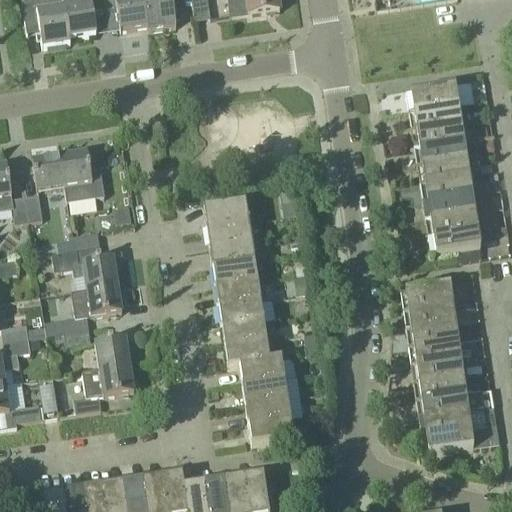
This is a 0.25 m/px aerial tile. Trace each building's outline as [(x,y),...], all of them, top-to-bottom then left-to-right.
[(68,44),(62,0),(21,7),(25,31),(38,29),(41,53),(70,49),(68,44)] [(102,0),(61,0),(62,0),(68,44),(96,40),(92,16),(104,14),(102,0)] [(146,32),(141,0),(102,0),(104,14),(116,12),(120,36),(146,32)] [(182,0),(141,0),(146,32),(147,37),(175,32),(171,7),(183,5),(182,0)] [(190,0),(191,6),(194,26),(210,24),(207,4),(206,0),(190,0)] [(276,0),(226,0),(229,21),(247,19),(247,20),(279,16),(276,0)] [(406,118),(406,120),(457,111),(454,92),(403,100),(404,102),(409,101),(412,117),(406,118)] [(409,136),(409,137),(459,129),(457,111),(406,120),(412,119),(415,135),(409,136)] [(412,154),(462,146),(459,129),(409,137),(415,136),(417,153),(412,154)] [(485,132),(473,134),(474,144),(487,142),(485,132)] [(462,146),(412,154),(418,154),(420,171),(415,171),(415,172),(465,164),(462,146)] [(59,162),(64,193),(66,208),(104,202),(99,170),(89,172),(87,157),(59,162)] [(64,193),(59,162),(31,166),(36,197),(64,193)] [(418,189),(418,191),(423,190),(468,182),(465,164),(415,172),(415,173),(421,172),(423,188),(418,189)] [(12,205),(11,200),(6,170),(0,170),(0,216),(12,215),(14,229),(27,227),(24,203),(12,205)] [(420,207),(421,208),(471,200),(468,182),(423,190),(426,206),(420,207)] [(423,225),(473,218),(471,200),(421,208),(426,207),(429,224),(423,225)] [(24,203),(27,227),(41,225),(38,201),(24,203)] [(203,214),(206,235),(248,228),(245,208),(203,214)] [(426,243),(426,244),(476,235),(473,218),(423,225),(429,225),(432,242),(426,243)] [(206,235),(209,254),(251,248),(248,228),(206,235)] [(476,235),(426,244),(432,243),(435,260),(429,261),(479,254),(476,235)] [(74,257),(99,253),(97,239),(77,241),(71,242),(74,257)] [(209,254),(212,274),(253,268),(251,248),(209,254)] [(84,281),(86,295),(117,291),(113,263),(100,265),(99,253),(74,257),(51,261),(54,278),(72,275),(73,283),(84,281)] [(0,281),(17,279),(15,266),(0,268),(0,281)] [(212,274),(215,294),(256,288),(253,268),(212,274)] [(215,294),(218,314),(259,307),(256,288),(215,294)] [(121,318),(117,291),(86,295),(90,323),(121,318)] [(401,317),(401,318),(452,311),(449,292),(398,299),(399,301),(404,300),(407,316),(401,317)] [(218,314),(221,333),(262,327),(259,307),(218,314)] [(404,335),(404,336),(454,328),(452,311),(401,318),(407,318),(409,334),(404,335)] [(61,326),(61,330),(62,340),(63,340),(88,337),(85,323),(61,326)] [(221,333),(223,353),(265,347),(262,327),(221,333)] [(406,353),(406,354),(457,346),(454,328),(404,336),(409,336),(412,352),(406,353)] [(27,345),(45,342),(44,332),(26,335),(25,331),(0,335),(2,349),(27,345)] [(88,337),(63,340),(64,348),(65,353),(90,350),(88,337)] [(306,362),(318,360),(315,339),(303,341),(306,362)] [(62,340),(53,342),(54,349),(64,348),(63,340),(62,340)] [(98,376),(129,372),(125,344),(94,348),(98,376)] [(0,362),(0,391),(5,390),(3,376),(17,374),(15,361),(29,359),(27,345),(2,349),(4,362),(0,362)] [(409,371),(459,364),(457,346),(406,354),(412,353),(414,370),(409,371)] [(238,371),(268,367),(265,347),(223,353),(227,374),(238,372),(238,371)] [(238,372),(241,391),(284,384),(281,364),(268,367),(238,371),(238,372)] [(462,382),(459,364),(409,371),(415,371),(417,388),(411,389),(462,382)] [(100,416),(98,403),(103,403),(133,399),(129,372),(98,376),(81,379),(85,404),(73,405),(75,420),(100,416)] [(414,406),(414,408),(464,400),(462,382),(411,389),(411,390),(417,389),(419,406),(414,406)] [(284,384),(241,391),(244,411),(287,404),(284,384)] [(0,418),(9,417),(5,390),(0,391),(0,418)] [(416,424),(417,425),(467,417),(464,400),(414,408),(420,407),(422,423),(416,424)] [(244,411),(247,431),(290,424),(287,404),(244,411)] [(13,415),(15,429),(40,425),(38,411),(13,415)] [(417,425),(419,443),(470,435),(467,417),(417,425)] [(290,424),(247,431),(251,451),(293,445),(290,424)] [(419,443),(425,442),(427,459),(422,460),(422,461),(472,454),(470,435),(419,443)] [(181,480),(161,484),(165,511),(185,511),(183,492),(181,480)] [(266,511),(262,480),(242,484),(245,511),(266,511)] [(165,511),(161,484),(141,487),(145,511),(165,511)] [(225,511),(245,511),(242,484),(222,486),(225,511)] [(205,511),(225,511),(222,486),(202,489),(205,511)] [(145,511),(141,487),(123,489),(125,511),(145,511)] [(125,511),(123,489),(102,492),(105,511),(125,511)] [(205,511),(202,489),(183,492),(185,511),(205,511)] [(21,490),(7,492),(0,493),(0,495),(2,511),(42,511),(41,502),(23,505),(21,490)] [(105,511),(102,492),(82,496),(84,511),(105,511)] [(84,511),(82,496),(62,499),(63,511),(84,511)] [(63,511),(62,499),(41,502),(42,511),(63,511)]
